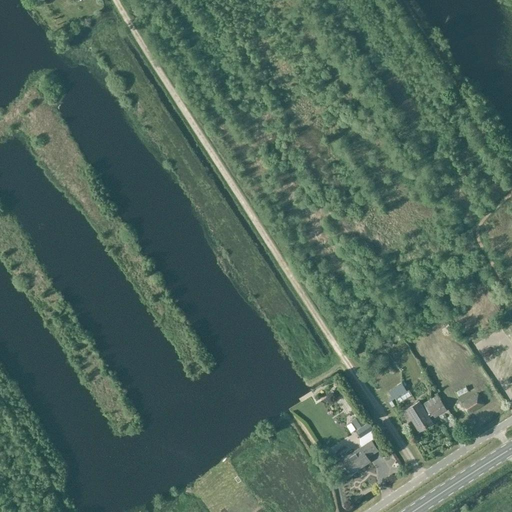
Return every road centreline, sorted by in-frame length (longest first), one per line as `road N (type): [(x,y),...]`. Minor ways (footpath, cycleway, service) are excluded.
road 1 (track): [(423,477),(116,0)]
road 2 (track): [(511,168),(399,0)]
road 3 (unclassified): [(372,511),(511,420)]
road 4 (track): [(511,297),(475,232),(511,192)]
